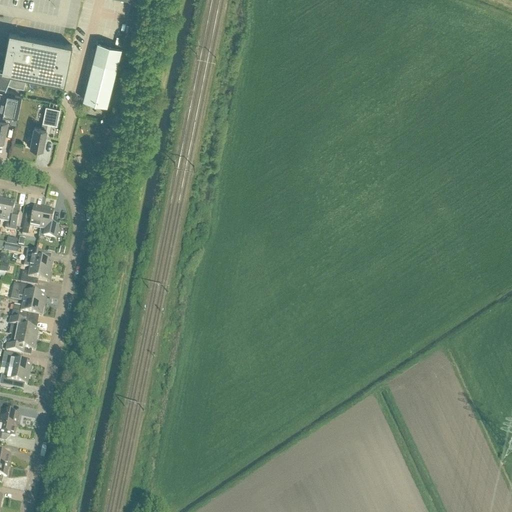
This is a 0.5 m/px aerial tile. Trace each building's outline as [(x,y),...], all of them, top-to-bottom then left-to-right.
[(0,84),(5,85),(7,82),(12,85),(23,87),(25,76),(64,84),(72,45),(25,35),(26,32),(20,31),(19,34),(9,32),(5,53),(0,51),(0,84)] [(106,104),(116,65),(120,47),(97,41),(93,59),(83,98),(83,99),(106,105),(106,104)] [(0,140),(3,141),(6,125),(6,123),(6,122),(7,122),(9,122),(11,116),(11,115),(17,117),(17,115),(21,96),(15,95),(2,93),(2,92),(0,92),(0,93),(0,113),(3,114),(2,117),(0,116),(0,140)] [(56,125),(59,109),(46,106),(41,128),(34,127),(32,138),(30,138),(28,139),(27,140),(26,142),(27,144),(28,146),(30,147),(42,149),(47,123),(56,125)] [(5,202),(1,223),(6,224),(5,230),(15,232),(18,219),(12,218),(15,204),(5,202)] [(40,231),(44,210),(34,208),(31,222),(25,220),(22,236),(28,237),(30,229),(40,231)] [(44,210),(40,231),(45,232),(44,238),(55,240),(57,227),(51,226),(54,212),(44,210)] [(17,248),(11,247),(5,246),(4,252),(16,254),(17,248)] [(25,262),(24,268),(30,269),(51,273),(53,263),(49,262),(44,261),(45,255),(27,252),(25,262)] [(8,274),(9,267),(1,265),(0,273),(8,274)] [(48,284),(51,273),(30,269),(29,275),(22,273),(20,284),(34,287),(35,281),(48,284)] [(18,296),(16,302),(23,303),(44,308),(46,297),(32,294),(33,289),(20,286),(18,296)] [(13,307),(11,318),(27,321),(28,315),(39,317),(41,318),(44,308),(23,303),(22,309),(13,307)] [(12,336),(12,337),(36,342),(39,332),(25,329),(26,323),(11,320),(10,326),(11,326),(9,336),(12,336)] [(34,352),(36,342),(12,337),(11,342),(8,342),(6,352),(20,355),(21,349),(34,352)] [(9,372),(29,376),(32,366),(18,363),(19,357),(4,354),(2,364),(10,366),(9,372)] [(29,376),(9,372),(0,370),(0,372),(0,375),(1,376),(0,382),(0,386),(13,389),(14,384),(27,386),(29,376)] [(0,423),(17,427),(19,416),(6,414),(8,405),(0,403),(0,423)] [(14,438),(17,427),(0,423),(0,441),(0,442),(1,435),(14,438)] [(0,466),(8,468),(11,457),(0,454),(0,466)] [(8,468),(0,466),(0,484),(1,485),(2,478),(6,479),(8,468)]
